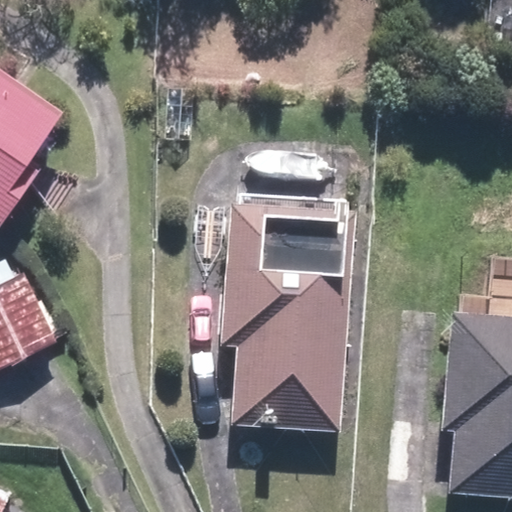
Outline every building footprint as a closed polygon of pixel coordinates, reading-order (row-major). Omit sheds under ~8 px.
[(0,231),(40,176),(31,169),(68,117),(0,68),(0,231)] [(233,425),(342,433),(357,211),(233,203),(224,347),(238,348),(233,425)] [(0,286),(15,280),(6,260),(0,263),(0,286)] [(0,367),(58,342),(27,274),(15,280),(0,286),(0,367)] [(511,498),(511,316),(453,312),(443,431),(456,432),(451,494),(511,498)] [(0,511),(0,509),(8,491),(0,487),(0,511)]
